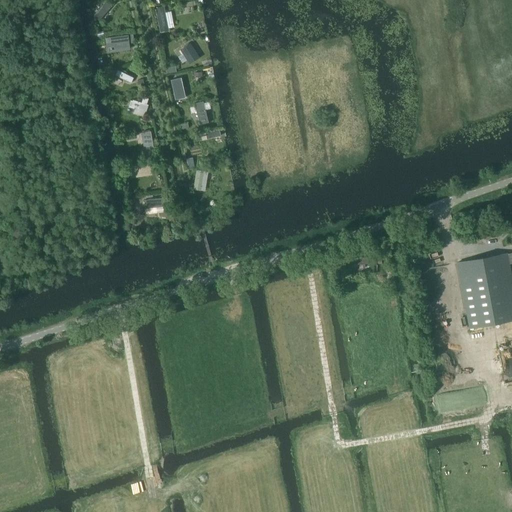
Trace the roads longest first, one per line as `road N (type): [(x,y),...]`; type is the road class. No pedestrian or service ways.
road 1 (unclassified): [(0,351),(511,180)]
road 2 (track): [(303,250),(338,445),(478,421),(493,400),(485,335)]
road 3 (track): [(192,488),(156,487),(150,476),(119,311)]
